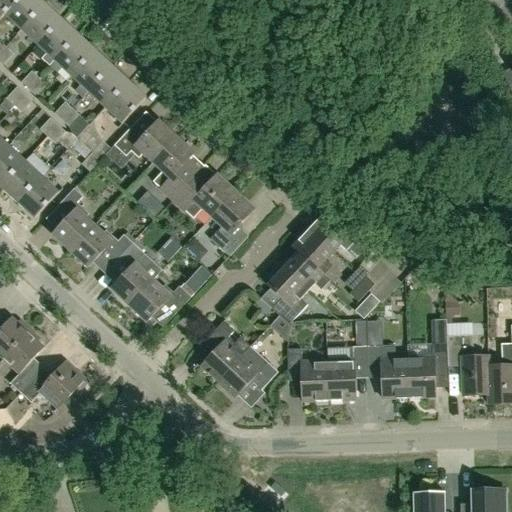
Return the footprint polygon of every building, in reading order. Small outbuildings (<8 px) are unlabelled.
[(18,0),(0,0),(0,20),(5,15),(18,0)] [(21,30),(45,5),(40,0),(18,0),(5,15),(21,30)] [(38,46),(62,20),(45,5),(21,30),(38,46)] [(55,61),(79,36),(62,20),(38,46),(55,61)] [(72,77),(95,51),(79,36),(55,61),(72,77)] [(6,48),(0,54),(0,63),(3,66),(14,54),(6,48)] [(88,92),(112,67),(95,51),(72,77),(88,92)] [(105,108),(129,82),(112,67),(88,92),(105,108)] [(29,90),(40,79),(32,72),(21,83),(29,90)] [(40,79),(29,90),(36,97),(47,86),(40,79)] [(129,82),(105,108),(122,124),(146,98),(129,82)] [(14,106),(25,95),(17,88),(7,99),(14,106)] [(25,95),(14,106),(22,113),(32,102),(25,95)] [(62,121),(73,110),(66,103),(55,114),(62,121)] [(73,110),(62,121),(70,128),(80,117),(73,110)] [(48,137),(58,126),(51,119),(40,130),(48,137)] [(153,163),(177,138),(159,121),(142,139),(131,128),(114,146),(127,157),(132,152),(139,159),(144,154),(153,163)] [(58,126),(48,137),(55,144),(66,133),(58,126)] [(0,155),(8,146),(0,138),(0,155)] [(189,183),(205,167),(193,156),(194,154),(177,138),(153,163),(163,172),(153,182),(161,189),(173,201),(189,183)] [(82,165),(90,172),(100,161),(93,154),(79,142),(73,148),(86,160),(82,165)] [(103,142),(93,154),(100,161),(111,149),(103,142)] [(0,186),(1,188),(25,162),(8,146),(0,155),(0,186)] [(18,203),(42,177),(25,162),(1,188),(18,203)] [(217,177),(205,166),(205,167),(189,183),(173,201),(194,220),(203,210),(212,218),(235,192),(218,176),(217,177)] [(42,177),(18,203),(35,219),(59,193),(42,177)] [(71,252),(95,226),(86,218),(89,215),(77,204),(83,197),(74,189),(58,207),(70,218),(53,236),(71,252)] [(235,192),(212,218),(222,227),(210,240),(229,258),(248,238),(238,228),(255,210),(235,192)] [(309,231),(333,253),(340,246),(347,252),(356,242),(325,214),(309,231)] [(117,261),(133,244),(124,236),(118,242),(107,231),(103,234),(95,226),(71,252),(88,268),(105,250),(117,261)] [(299,253),(324,276),(325,276),(333,267),(326,261),(333,253),(309,231),(293,248),(299,253)] [(129,307),(153,281),(153,280),(162,271),(133,244),(117,261),(128,272),(112,290),(129,307)] [(322,291),(331,281),(325,276),(324,276),(299,253),(289,264),(285,261),(280,266),(308,292),(315,285),(322,291)] [(358,303),(369,291),(388,271),(379,263),(369,274),(366,277),(353,292),(352,291),(349,294),(358,303)] [(272,309),(289,326),(308,306),(301,300),(308,292),(280,266),(275,272),(279,275),(268,287),(281,299),(272,309)] [(366,277),(369,274),(360,266),(344,283),(352,291),(353,292),(366,277)] [(206,283),(212,277),(202,267),(196,274),(206,283)] [(364,320),(380,302),(381,304),(400,282),(388,271),(369,291),(371,294),(354,312),(364,320)] [(153,281),(129,307),(147,323),(164,305),(175,316),(192,298),(180,287),(174,293),(165,285),(162,289),(153,281)] [(0,357),(3,360),(31,331),(20,321),(18,323),(12,318),(2,329),(0,327),(0,357)] [(368,373),(367,347),(365,321),(355,322),(357,348),(353,348),(354,361),(328,362),(329,402),(355,401),(354,374),(368,373)] [(218,383),(251,348),(241,338),(235,345),(229,338),(234,332),(224,322),(207,340),(217,350),(201,367),(218,383)] [(448,370),(448,368),(447,344),(447,324),(439,325),(439,344),(433,345),(434,358),(408,359),(409,399),(435,398),(435,371),(448,370)] [(488,367),(489,367),(488,357),(474,358),(473,336),(452,337),(452,324),(447,324),(447,344),(448,368),(462,368),(463,397),(488,396),(489,396),(488,367)] [(489,396),(488,396),(489,406),(511,404),(511,326),(511,336),(511,344),(501,345),(502,367),(489,367),(488,367),(489,396)] [(21,394),(39,375),(29,366),(45,348),(39,342),(41,340),(31,331),(3,360),(19,375),(11,384),(21,394)] [(409,399),(408,359),(396,359),(395,346),(384,346),(367,347),(368,373),(383,373),(383,400),(409,399)] [(251,348),(218,383),(235,399),(252,382),(262,391),(279,373),(251,348)] [(329,402),(328,362),(302,363),(302,350),(288,350),(288,376),(303,376),(303,403),(329,402)] [(21,394),(15,400),(19,403),(25,397),(32,404),(42,393),(59,409),(85,381),(66,363),(47,383),(39,375),(21,394)] [(444,511),(444,493),(443,493),(443,494),(415,494),(415,493),(413,493),(413,511),(444,511)] [(504,511),(504,493),(474,493),(474,511),(504,511)]
